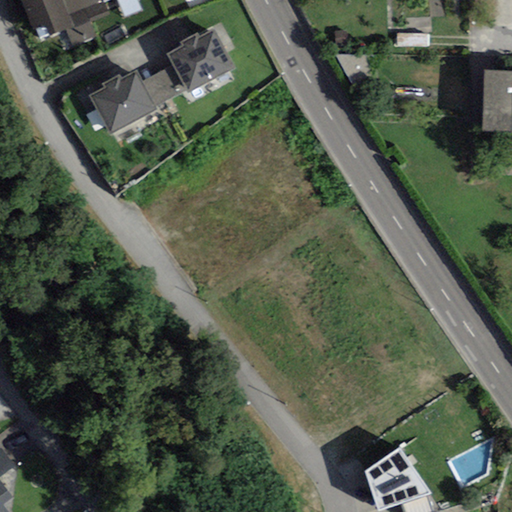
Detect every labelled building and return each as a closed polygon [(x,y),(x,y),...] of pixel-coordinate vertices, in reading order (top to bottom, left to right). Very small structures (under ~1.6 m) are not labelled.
[(62,0),(20,0),(38,42),(66,31),(74,27),(69,16),(62,0)] [(99,0),(62,0),(69,16),(100,3),(99,0)] [(109,14),(104,1),(100,3),(69,16),(74,27),(66,31),(73,46),(96,36),(90,22),(109,14)] [(188,94),(235,69),(213,29),(200,36),(198,33),(180,43),(182,46),(166,54),(173,66),(186,90),(188,94)] [(156,107),(186,90),(173,66),(142,82),(156,107)] [(511,70),(484,70),(482,131),(511,131),(511,70)] [(111,137),(158,110),(156,107),(142,82),(135,71),(121,78),(119,75),(102,84),(105,88),(88,97),(111,137)] [(0,511),(8,511),(3,505),(12,498),(0,481),(0,476),(14,466),(1,449),(0,450),(0,511)] [(401,449),(365,471),(378,511),(401,505),(430,496),(433,495),(401,449)] [(430,496),(401,505),(402,511),(438,511),(439,511),(430,496)]
